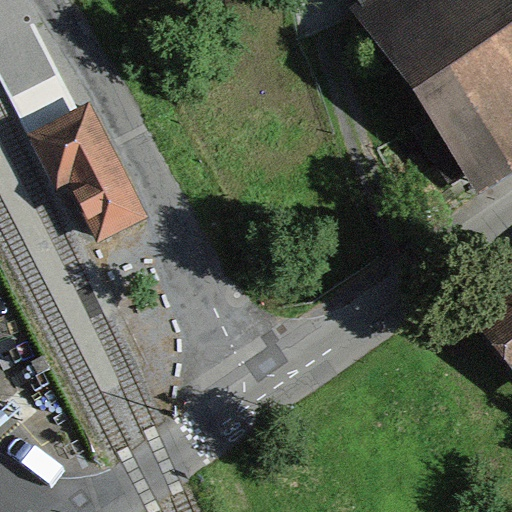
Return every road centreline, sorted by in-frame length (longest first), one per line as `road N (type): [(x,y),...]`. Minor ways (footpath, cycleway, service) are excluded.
road 1 (residential): [(261,400),(171,204),(42,0)]
road 2 (residential): [(511,233),(261,400)]
road 3 (residential): [(261,400),(102,511)]
